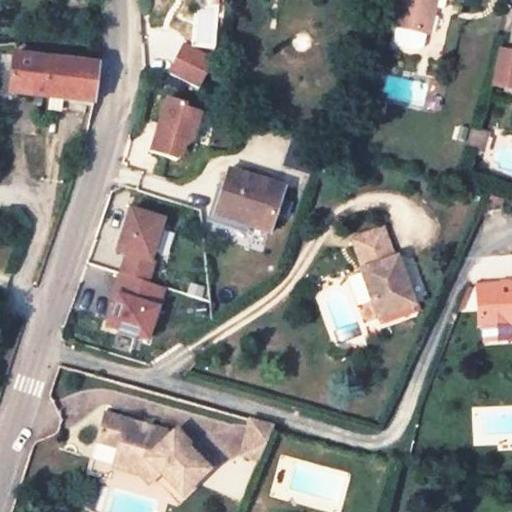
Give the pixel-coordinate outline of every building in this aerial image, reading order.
[(402,0),(397,26),(428,33),(436,0),(402,0)] [(185,48),(170,76),(200,92),(214,64),(185,48)] [(495,83),(511,86),(511,53),(501,51),(495,83)] [(93,103),(99,64),(13,54),(9,93),(54,99),(76,102),(75,111),(83,113),(86,103),(93,103)] [(76,102),(54,99),(53,110),(74,113),(75,111),(76,102)] [(168,101),(150,155),(177,163),(181,161),(185,149),(186,149),(192,145),(201,116),(185,111),(186,107),(168,101)] [(487,132),(471,127),(465,147),(482,151),(487,132)] [(229,172),(215,217),(268,233),(282,188),(229,172)] [(128,255),(122,274),(149,283),(155,263),(151,261),(164,221),(132,211),(119,252),(128,255)] [(360,270),(377,317),(412,304),(395,257),(392,259),(382,229),(353,240),(363,269),(360,270)] [(117,298),(108,328),(148,341),(165,288),(149,283),(122,274),(115,297),(117,298)] [(478,296),(479,326),(503,324),(511,323),(511,282),(483,284),(483,295),(478,296)] [(121,450),(119,455),(143,462),(139,475),(144,476),(153,485),(164,474),(185,496),(214,467),(191,444),(190,445),(178,434),(174,438),(168,432),(152,428),(152,432),(141,429),(142,425),(107,415),(99,443),(121,450)] [(275,426),(251,419),(243,438),(266,447),(275,426)] [(266,447),(243,438),(235,456),(258,466),(266,447)] [(195,440),(191,444),(214,467),(217,463),(195,440)] [(116,468),(139,475),(143,462),(119,455),(116,468)]
